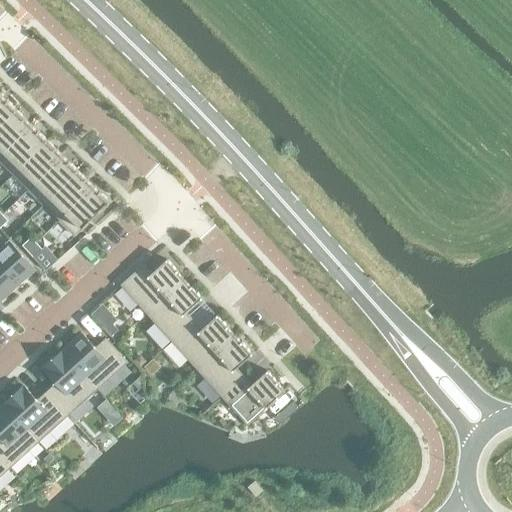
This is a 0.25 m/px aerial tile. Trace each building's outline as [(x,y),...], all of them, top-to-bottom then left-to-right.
[(0,125),(16,109),(1,94),(0,94),(0,125)] [(0,156),(32,124),(16,109),(0,125),(0,156)] [(0,156),(0,161),(13,174),(47,139),(32,124),(0,156)] [(13,174),(28,189),(62,154),(47,139),(13,174)] [(43,204),(77,169),(62,154),(28,189),(43,204)] [(93,185),(77,169),(43,204),(59,220),(93,185)] [(59,220),(76,236),(92,219),(94,222),(103,213),(100,210),(110,201),(93,185),(59,220)] [(0,227),(8,220),(3,214),(0,216),(0,227)] [(31,237),(22,245),(27,251),(37,243),(31,237)] [(9,241),(0,249),(0,260),(20,283),(35,269),(9,241)] [(42,249),(37,243),(27,251),(33,257),(42,249)] [(143,264),(121,284),(146,313),(184,279),(178,271),(167,259),(151,273),(143,264)] [(0,289),(6,296),(20,283),(0,260),(0,289)] [(191,286),(184,279),(146,313),(155,322),(146,331),(162,349),(171,340),(171,341),(194,320),(187,312),(202,298),(191,286)] [(171,341),(172,341),(162,350),(178,367),(188,359),(196,368),(234,334),(228,327),(217,315),(202,329),(194,320),(171,341)] [(82,333),(62,350),(96,388),(126,361),(106,339),(96,348),(82,333)] [(241,341),(234,334),(196,368),(222,396),(244,376),(237,368),(252,353),(241,341)] [(47,392),(67,414),(96,388),(62,350),(43,368),(57,383),(47,392)] [(252,384),(244,376),(222,396),(247,425),(266,408),(278,397),(285,391),(278,383),(278,382),(267,370),(252,384)] [(4,403),(38,441),(67,414),(47,392),(37,401),(24,385),(4,403)] [(0,456),(9,467),(38,441),(4,403),(0,406),(0,456)] [(0,475),(9,467),(0,456),(0,475)]
